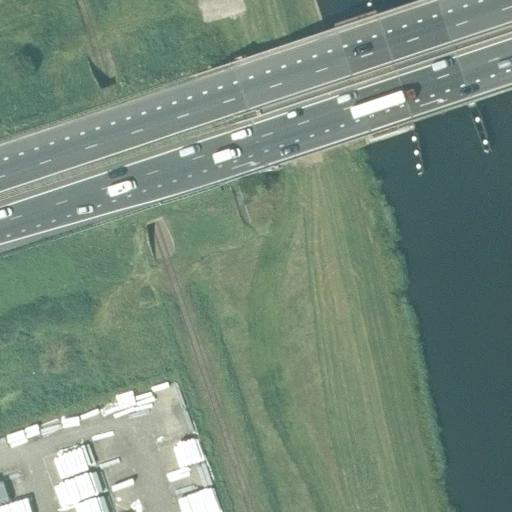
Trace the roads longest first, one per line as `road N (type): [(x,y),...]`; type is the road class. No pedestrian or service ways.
road 1 (motorway): [(511,6),(0,177)]
road 2 (motorway): [(0,222),(511,54)]
